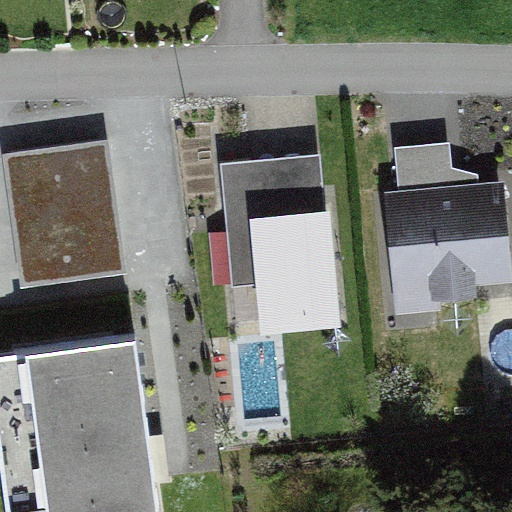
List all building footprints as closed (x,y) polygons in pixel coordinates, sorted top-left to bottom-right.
[(106,139),(5,152),(22,277),(123,264),(106,139)] [(216,162),(221,213),(251,210),(246,160),(216,162)] [(395,174),(397,199),(387,200),(394,282),(430,278),(431,294),(468,291),(466,275),(502,272),(494,190),(420,197),(417,172),(395,174)] [(261,324),(331,318),(321,213),(251,220),(261,324)] [(147,511),(140,448),(124,331),(0,346),(0,435),(10,511),(147,511)]
